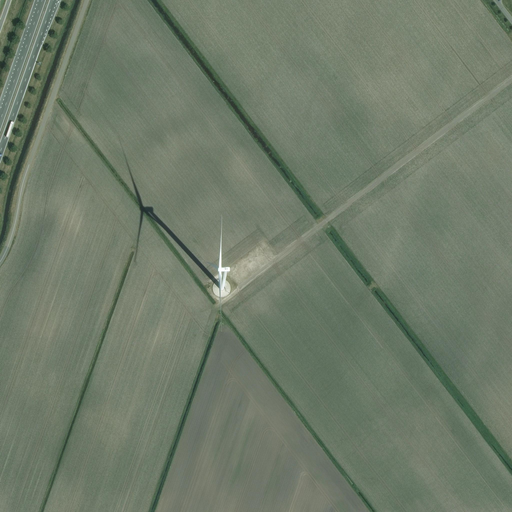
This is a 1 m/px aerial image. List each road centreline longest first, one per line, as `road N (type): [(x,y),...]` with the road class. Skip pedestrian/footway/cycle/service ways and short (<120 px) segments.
road 1 (unclassified): [(0,262),(87,0)]
road 2 (trunk): [(0,153),(53,0)]
road 3 (trunk): [(42,0),(0,120)]
